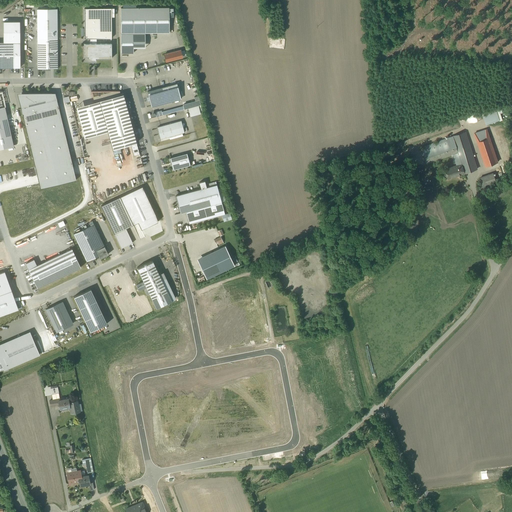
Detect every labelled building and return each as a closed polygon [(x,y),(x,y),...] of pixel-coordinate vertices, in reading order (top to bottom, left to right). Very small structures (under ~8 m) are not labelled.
[(37,9),(37,39),(57,38),(57,8),(37,9)] [(145,33),(169,33),(169,8),(121,8),(121,53),(133,53),(133,48),(145,48),(145,33)] [(84,43),(84,61),(92,61),(96,61),(96,58),(111,58),(111,43),(95,43),(95,39),(111,39),(111,9),(84,9),(84,39),(90,39),(90,43),(84,43)] [(0,67),(6,67),(20,67),(20,20),(2,20),(3,41),(0,41),(0,67)] [(37,39),(38,69),(45,69),(57,68),(57,38),(37,39)] [(164,54),(166,62),(183,58),(181,50),(164,54)] [(159,88),(147,91),(152,107),(181,99),(176,83),(159,88)] [(94,102),(99,100),(107,131),(112,149),(136,143),(135,138),(133,130),(123,94),(120,95),(120,91),(91,91),(94,102)] [(39,183),(40,188),(75,179),(75,175),(73,170),(71,157),(55,93),(17,93),(21,109),(33,159),(35,167),(39,183)] [(0,148),(14,146),(5,106),(3,107),(0,96),(0,95),(0,148)] [(107,131),(99,100),(94,102),(76,107),(84,137),(107,131)] [(199,105),(198,100),(183,104),(184,109),(199,105)] [(183,105),(162,111),(163,114),(184,108),(183,105)] [(189,109),(191,116),(201,113),(200,106),(189,109)] [(497,110),(483,114),(486,124),(500,120),(497,110)] [(159,126),(157,127),(158,132),(160,139),(185,132),(182,121),(159,126)] [(488,129),(475,133),(487,167),(499,162),(488,129)] [(467,132),(422,147),(428,164),(454,156),(457,165),(445,169),(448,180),(479,170),(467,132)] [(170,158),(171,164),(173,169),(190,165),(187,153),(170,158)] [(496,173),(481,178),(484,186),(499,182),(496,173)] [(216,184),(176,196),(178,205),(180,213),(186,212),(189,223),(224,213),(216,184)] [(142,186),(120,197),(133,224),(138,222),(142,229),(158,221),(142,186)] [(120,197),(101,206),(114,233),(125,228),(133,224),(120,197)] [(94,224),(73,234),(86,261),(99,255),(96,250),(104,246),(94,224)] [(114,233),(121,248),(132,243),(125,228),(114,233)] [(220,236),(214,239),(216,243),(217,242),(218,245),(223,242),(220,236)] [(224,245),(197,258),(207,279),(235,265),(224,245)] [(99,255),(100,258),(103,256),(108,254),(104,246),(96,250),(99,255)] [(29,270),(37,288),(81,268),(72,249),(37,266),(29,270)] [(34,259),(26,263),(29,270),(37,266),(34,259)] [(137,267),(156,308),(175,299),(167,280),(162,281),(152,260),(137,267)] [(5,271),(0,273),(0,315),(18,309),(5,271)] [(90,289),(73,296),(90,331),(107,323),(90,289)] [(62,301),(46,309),(57,332),(74,324),(62,301)] [(222,342),(223,347),(258,340),(254,320),(219,327),(220,330),(222,342)] [(214,344),(222,342),(220,330),(212,331),(214,344)] [(39,354),(30,331),(0,343),(0,360),(4,369),(39,354)] [(327,346),(296,352),(305,402),(336,396),(327,346)] [(119,382),(114,383),(109,353),(89,357),(98,406),(117,402),(115,393),(121,392),(119,382)] [(216,375),(217,378),(219,391),(222,404),(272,394),(266,365),(216,375)] [(217,378),(198,382),(200,395),(219,391),(217,378)] [(54,386),(44,388),(45,396),(56,393),(54,386)] [(68,398),(61,400),(61,398),(49,401),(51,406),(57,405),(59,405),(60,409),(70,407),(70,408),(72,410),(73,413),(79,411),(77,401),(69,402),(68,398)] [(80,471),(67,473),(67,474),(68,474),(69,478),(68,478),(69,484),(79,482),(78,477),(81,476),(80,471)] [(81,476),(78,477),(79,482),(80,486),(89,484),(90,484),(90,481),(88,475),(81,476)]
